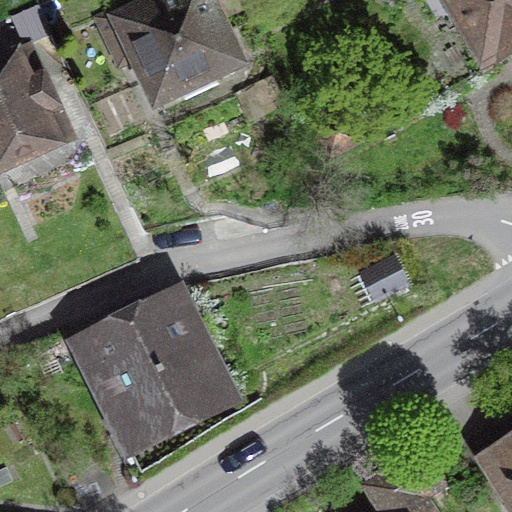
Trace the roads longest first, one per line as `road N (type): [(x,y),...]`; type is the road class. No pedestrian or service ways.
road 1 (residential): [(0,354),(180,285),(421,235),(511,236)]
road 2 (secondary): [(511,316),(190,511)]
